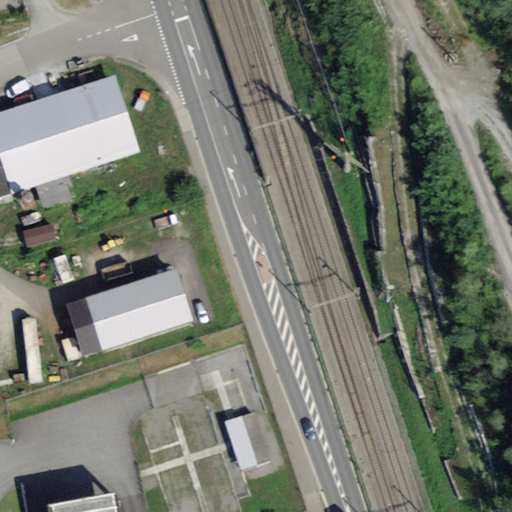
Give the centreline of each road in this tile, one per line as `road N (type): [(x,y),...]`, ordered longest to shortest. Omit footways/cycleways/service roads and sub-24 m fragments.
road 1 (primary): [(347,511),(178,7)]
road 2 (unknown): [(0,460),(180,375)]
road 3 (unclassified): [(0,63),(178,7)]
road 4 (unknown): [(0,277),(18,290),(165,259)]
